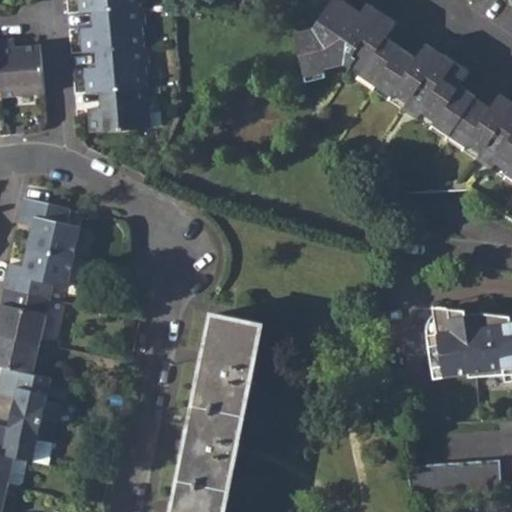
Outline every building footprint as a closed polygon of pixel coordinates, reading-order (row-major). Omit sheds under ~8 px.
[(80,0),(81,10),(94,9),(99,8),(140,5),(139,0),(80,0)] [(511,103),(511,104),(497,94),(489,106),(459,85),(469,69),(442,50),(440,54),(425,44),(417,56),(388,34),(398,20),(369,1),(363,11),(361,14),(348,6),(351,1),(351,0),(332,0),(314,25),(297,29),(305,68),(325,65),(346,61),(351,63),(353,61),(408,99),(403,107),(418,119),(424,110),(481,149),(475,158),(489,167),(495,159),(511,170),(511,103)] [(363,11),(351,1),(348,6),(361,14),(363,11)] [(140,5),(99,8),(100,23),(95,23),(83,24),(85,49),(97,48),(104,48),(143,45),(141,23),(145,23),(143,5),(140,5)] [(428,40),(425,44),(440,54),(442,50),(428,40)] [(0,45),(5,96),(5,104),(48,101),(44,50),(18,53),(18,43),(0,44),(0,45)] [(143,45),(104,48),(105,65),(98,66),(86,66),(88,90),(99,89),(105,89),(147,86),(145,63),(148,62),(146,44),(143,45)] [(97,48),(98,66),(105,65),(104,48),(97,48)] [(326,74),(325,65),(305,68),(306,78),(326,74)] [(147,86),(105,89),(106,105),(101,106),(88,107),(90,131),(150,126),(148,104),(152,103),(150,85),(147,86)] [(511,99),(499,90),(497,94),(511,104),(511,103),(511,99)] [(29,246),(77,257),(84,225),(68,221),(72,208),(25,197),(19,222),(34,225),(29,246)] [(5,288),(52,299),(55,283),(70,286),(77,257),(29,246),(26,265),(10,262),(8,269),(5,288)] [(0,308),(0,334),(42,344),(52,299),(5,288),(0,308)] [(511,316),(510,312),(479,310),(481,323),(469,326),(467,312),(466,308),(433,305),(444,376),(469,373),(469,376),(511,373),(511,316)] [(479,310),(467,312),(469,326),(481,323),(479,310)] [(173,511),(224,511),(263,324),(214,313),(173,511)] [(0,380),(2,368),(35,375),(42,344),(0,334),(0,380)] [(11,414),(62,426),(67,400),(50,397),(54,379),(35,375),(2,368),(0,380),(0,393),(15,398),(11,414)] [(29,462),(53,468),(62,426),(11,414),(8,430),(0,428),(0,455),(16,459),(29,462)] [(11,485),(16,459),(0,455),(0,486),(10,489),(11,485)] [(24,485),(29,462),(16,459),(11,485),(20,488),(24,485)] [(412,459),(412,488),(503,490),(503,461),(412,459)] [(0,511),(4,511),(10,489),(0,486),(0,511)]
